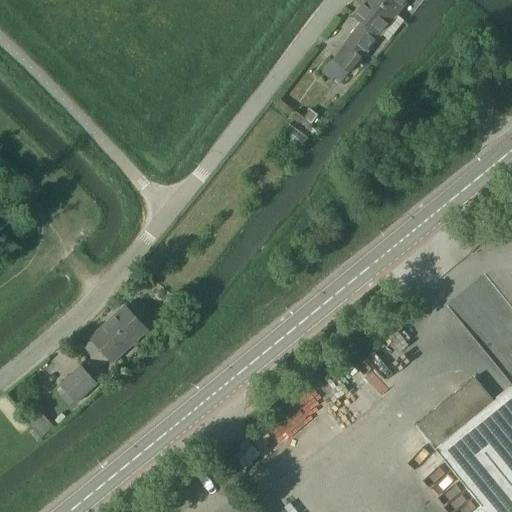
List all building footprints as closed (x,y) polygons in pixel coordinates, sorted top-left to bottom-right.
[(395,16),(376,0),(366,0),(353,17),(362,24),(347,44),(332,61),(322,73),(332,82),(335,79),(341,84),(349,74),(350,74),(363,56),(395,16)] [(376,0),(395,16),(407,0),(376,0)] [(126,307),(92,339),(114,363),(147,331),(126,307)] [(82,367),(61,386),(77,403),(98,384),(82,367)] [(511,511),(511,388),(495,402),(475,378),(417,425),(437,449),(436,451),(474,497),(456,510),(457,511),(511,511)]
